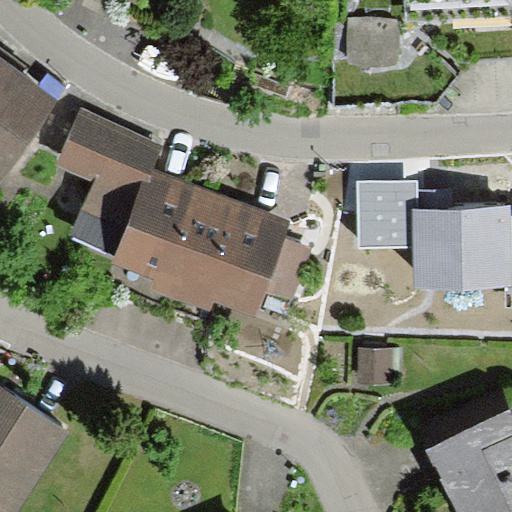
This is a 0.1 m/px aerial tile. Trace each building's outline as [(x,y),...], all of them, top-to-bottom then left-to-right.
[(361,15),(351,17),(349,59),(361,62),(374,63),(386,63),(398,60),(401,45),(401,35),(401,23),(399,16),(387,15),(375,14),(361,15)] [(0,166),(55,91),(0,51),(0,166)] [(153,164),(163,142),(81,106),(58,157),(96,174),(72,227),(113,246),(143,171),(149,174),(153,164)] [(212,293),(254,310),(263,288),(292,297),(313,244),(284,233),(290,216),(153,164),(149,174),(143,171),(113,246),(110,255),(151,272),(148,282),(208,303),(212,293)] [(419,280),(511,278),(511,211),(511,212),(511,200),(421,201),(421,177),(361,178),(362,238),(418,237),(419,280)] [(394,345),(358,345),(358,381),(393,381),(394,345)] [(0,511),(12,511),(68,426),(0,381),(0,511)] [(511,511),(511,410),(508,401),(424,438),(457,511),(511,511)]
